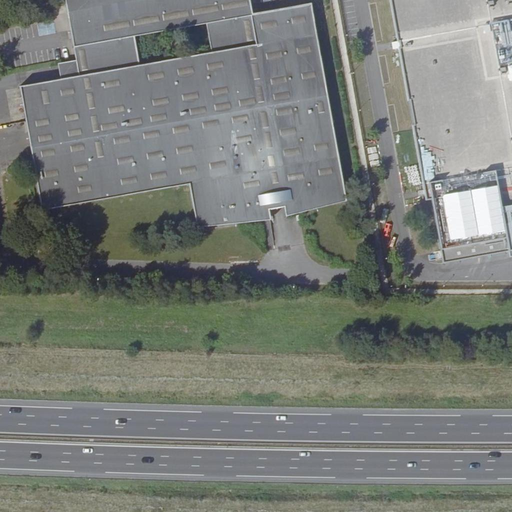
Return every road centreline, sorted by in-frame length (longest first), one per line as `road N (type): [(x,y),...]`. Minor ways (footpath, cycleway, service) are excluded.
road 1 (motorway): [(0,455),(511,466)]
road 2 (motorway): [(511,430),(0,419)]
